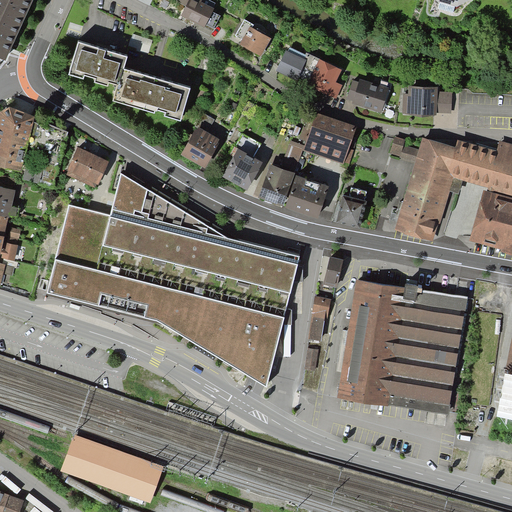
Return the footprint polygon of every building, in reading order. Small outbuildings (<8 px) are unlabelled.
[(0,0),(0,58),(5,61),(33,0),(0,0)] [(170,1),(168,0),(162,0),(160,6),(167,9),(170,1)] [(181,16),(204,27),(206,25),(214,29),(221,15),(213,11),(214,8),(213,8),(201,1),(201,0),(179,0),(178,2),(186,6),(181,16)] [(453,13),(455,6),(440,2),(438,8),(453,13)] [(240,44),(261,56),(271,38),(252,28),(254,25),(245,20),(235,36),(243,40),(240,44)] [(128,57),(78,42),(68,74),(83,79),(84,75),(95,78),(94,82),(107,86),(109,82),(118,85),(123,68),(124,69),(128,57)] [(303,59),(305,55),(290,47),(288,51),(303,59)] [(305,55),(303,59),(288,51),(286,50),(276,71),(297,81),(303,68),(313,73),(320,59),(306,52),(305,55)] [(313,73),(309,80),(316,84),(314,88),(336,99),(343,85),(336,82),(342,69),(320,59),(313,73)] [(118,85),(114,101),(155,113),(156,110),(165,113),(164,116),(181,121),(191,88),(124,69),(123,68),(118,85)] [(353,101),(352,103),(381,113),(389,88),(360,79),(359,82),(353,80),(347,99),(353,101)] [(438,87),(409,86),(409,94),(403,93),(403,113),(407,114),(407,115),(437,116),(437,113),(438,92),(438,87)] [(452,92),(438,92),(437,113),(451,113),(452,92)] [(0,112),(0,113),(0,166),(21,172),(28,145),(49,151),(46,162),(36,159),(34,165),(27,163),(22,179),(52,187),(68,132),(35,119),(35,116),(9,107),(0,112)] [(215,120),(201,112),(194,126),(198,128),(199,127),(207,132),(215,120)] [(343,165),(345,162),(349,148),(357,126),(316,112),(304,146),(303,150),(343,165)] [(195,129),(181,155),(205,168),(221,139),(207,132),(199,127),(198,128),(197,130),(195,129)] [(390,153),(400,156),(404,145),(405,139),(395,136),(390,153)] [(511,144),(499,141),(497,150),(458,140),(455,147),(422,137),(419,149),(415,162),(395,230),(396,230),(404,232),(404,234),(433,241),(438,223),(440,223),(454,177),(488,187),(487,191),(511,197),(511,144)] [(283,206),(296,173),(295,172),(303,150),(304,146),(291,140),(281,168),(271,164),(258,197),(283,206)] [(419,149),(404,145),(400,156),(400,157),(415,162),(419,149)] [(109,161),(77,146),(67,170),(68,170),(66,174),(95,188),(96,184),(98,185),(109,161)] [(222,176),(247,190),(263,162),(238,148),(222,176)] [(354,150),(349,148),(345,162),(349,163),(354,150)] [(110,215),(68,205),(47,293),(157,321),(256,381),(267,388),(283,325),(287,308),(300,256),(229,239),(121,173),(110,215)] [(329,186),(296,175),(285,207),(318,219),(329,186)] [(0,186),(0,215),(8,217),(9,218),(10,215),(12,206),(16,190),(0,186)] [(336,222),(360,228),(367,201),(365,200),(367,191),(351,187),(349,196),(343,195),(336,222)] [(511,197),(487,191),(483,190),(469,241),(476,243),(501,250),(501,251),(511,255),(511,197)] [(0,235),(4,236),(4,235),(6,226),(8,217),(0,215),(0,235)] [(21,230),(6,226),(4,235),(19,238),(21,230)] [(4,236),(0,235),(0,257),(15,261),(19,245),(3,242),(5,236),(4,236)] [(343,259),(330,256),(323,284),(337,288),(343,259)] [(15,267),(5,265),(3,273),(12,276),(15,267)] [(405,287),(356,279),(348,331),(343,330),(337,371),(341,372),(337,397),(448,415),(468,296),(418,288),(418,285),(406,283),(405,287)] [(331,299),(315,296),(313,312),(312,312),(309,338),(322,341),(325,318),(327,319),(331,299)] [(292,310),(287,308),(283,325),(292,324),(292,310)] [(511,338),(497,416),(511,419),(511,338)] [(319,349),(308,348),(305,369),(316,371),(319,349)] [(164,466),(75,435),(70,446),(66,457),(61,470),(150,503),(156,490),(159,478),(164,466)] [(19,511),(24,500),(0,490),(0,511),(19,511)]
